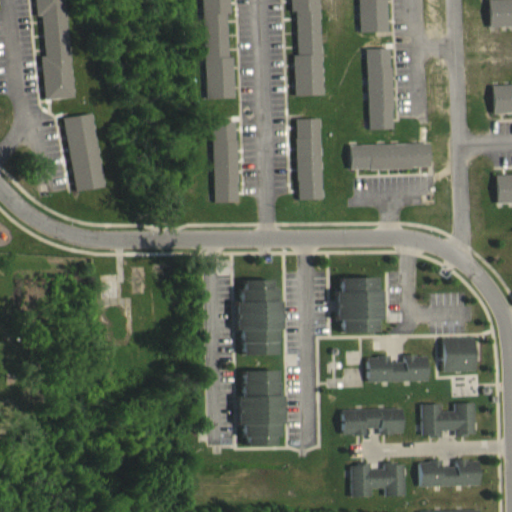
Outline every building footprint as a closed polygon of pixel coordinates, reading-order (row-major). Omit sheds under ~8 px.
[(68,107),(59,0),(29,0),(32,26),(35,25),(42,109),(68,107)] [(197,0),(200,108),(229,108),(228,67),(223,67),(223,24),(226,24),(225,0),(197,0)] [(318,105),(315,0),(286,0),(287,21),(292,21),(293,65),(289,65),(290,106),(318,105)] [(354,0),(356,42),(385,41),(383,0),(379,0),(378,0),(354,0)] [(486,37),(511,36),(511,7),(485,9),(486,37)] [(387,139),(387,58),(362,58),(363,139),(387,139)] [(511,93),(488,94),(489,123),(511,122),(511,93)] [(99,197),(86,123),(58,128),(71,201),(99,197)] [(293,210),(317,209),(315,128),(291,129),(293,210)] [(207,131),(208,212),(232,212),(231,131),(207,131)] [(344,155),(345,180),(425,178),(425,153),(344,155)] [(511,183),(491,184),(492,213),(511,212),(511,183)] [(373,342),(372,329),(378,329),(377,300),(372,300),(371,287),(335,288),(335,300),(330,301),(331,329),(336,329),(336,343),(373,342)] [(271,365),(271,339),(276,339),(276,310),(269,310),(269,290),(236,290),(236,311),(230,311),(230,339),(236,339),(236,365),(271,365)] [(437,348),(438,382),(471,381),(470,347),(437,348)] [(362,367),(363,392),(423,391),(423,365),(399,365),(399,372),(385,372),(385,366),(362,367)] [(272,455),(272,434),(279,434),(278,405),(273,405),(272,379),(236,380),(237,405),(232,406),(233,435),(239,435),(240,456),(272,455)] [(416,414),(417,447),(437,446),(437,440),(451,440),(451,446),(470,445),(470,413),(450,413),(450,421),(436,421),(436,414),(416,414)] [(336,420),(337,445),(361,445),(361,438),(375,437),(375,444),(398,443),(397,418),(336,420)] [(476,495),(475,470),(452,470),(452,477),(437,477),(437,471),(414,471),(415,496),(476,495)] [(346,507),(366,506),(366,498),(380,498),(380,506),(400,505),(399,473),(379,473),(379,479),(365,479),(365,475),(345,475),(346,507)]
